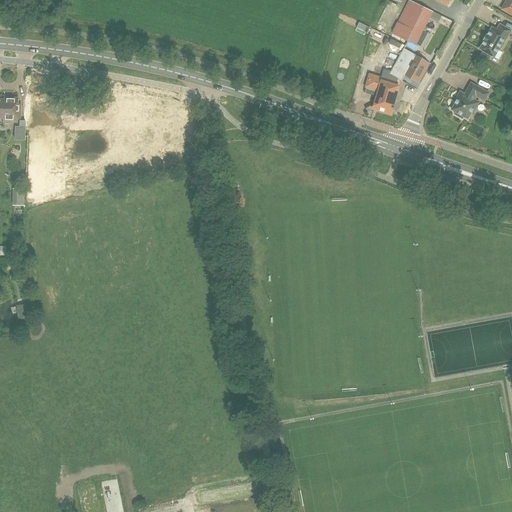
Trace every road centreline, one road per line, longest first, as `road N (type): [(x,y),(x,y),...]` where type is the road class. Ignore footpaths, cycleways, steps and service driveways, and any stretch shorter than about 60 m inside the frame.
road 1 (primary): [(400,153),(205,81),(0,44)]
road 2 (track): [(208,138),(268,467)]
road 3 (unclassified): [(400,153),(480,0)]
